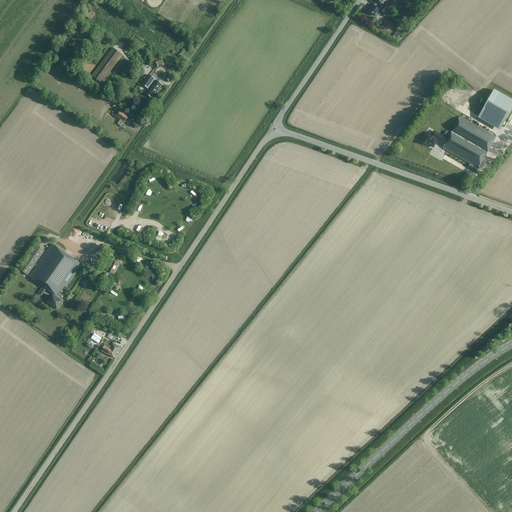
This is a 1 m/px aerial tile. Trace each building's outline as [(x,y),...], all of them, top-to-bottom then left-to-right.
[(386,3),(396,11),(404,0),(369,0),(375,4),(374,6),(374,5),(369,11),(375,16),(380,10),(378,9),(382,5),(383,6),(383,5),(385,3),(385,4),(386,3)] [(409,0),(399,13),(407,19),(420,0),(409,0)] [(387,9),(385,7),(383,5),(383,6),(379,10),(381,11),(381,12),(384,13),(387,9)] [(90,20),(95,14),(91,10),(86,17),(90,20)] [(122,55),(113,48),(92,76),(102,83),(122,55)] [(156,93),(157,91),(158,92),(163,85),(149,75),(143,84),(150,89),(146,94),(151,98),(155,93),(156,93)] [(503,125),(511,109),(511,101),(494,91),(481,112),(481,113),(482,112),(485,114),(485,115),(490,118),(490,117),(494,119),(494,120),(499,123),(499,122),(503,124),(502,125),(503,125)] [(118,110),(114,116),(119,121),(117,124),(121,127),(129,116),(119,109),(118,110)] [(485,157),(496,137),(474,125),(460,117),(451,133),(444,145),(444,146),(443,148),(446,149),(446,150),(447,151),(470,164),(468,167),(474,171),(476,172),(478,168),(481,163),(485,157)] [(434,132),(432,135),(428,133),(425,140),(424,139),(422,142),(427,145),(427,144),(433,147),(436,141),(444,145),(451,133),(447,131),(443,137),(434,132)] [(52,244),(29,277),(55,295),(54,297),(53,296),(47,303),(56,309),(62,301),(57,298),(61,292),(62,293),(82,265),(52,244)] [(45,251),(36,245),(19,269),(27,275),(45,251)] [(118,264),(113,261),(108,271),(113,273),(118,264)] [(96,333),(89,343),(93,345),(96,341),(100,344),(104,338),(96,333)] [(105,344),(101,351),(115,358),(121,348),(113,343),(110,347),(105,344)]
